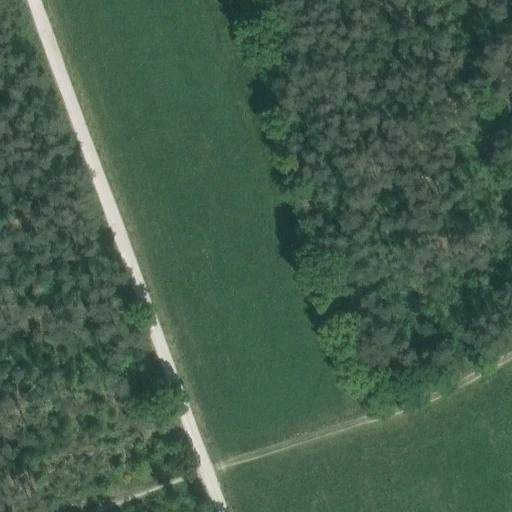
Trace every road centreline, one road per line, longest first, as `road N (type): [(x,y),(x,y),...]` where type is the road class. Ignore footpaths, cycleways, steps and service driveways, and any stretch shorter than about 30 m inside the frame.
road 1 (track): [(38,0),(210,469)]
road 2 (track): [(511,354),(419,402),(210,469)]
road 3 (track): [(95,511),(210,469)]
